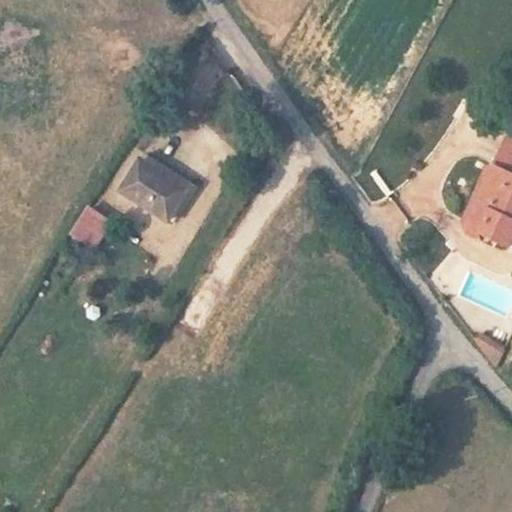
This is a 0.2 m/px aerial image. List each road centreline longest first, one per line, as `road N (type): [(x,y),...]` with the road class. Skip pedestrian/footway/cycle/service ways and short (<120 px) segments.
road 1 (unclassified): [(205,0),(445,331)]
road 2 (residential): [(445,331),(366,511)]
